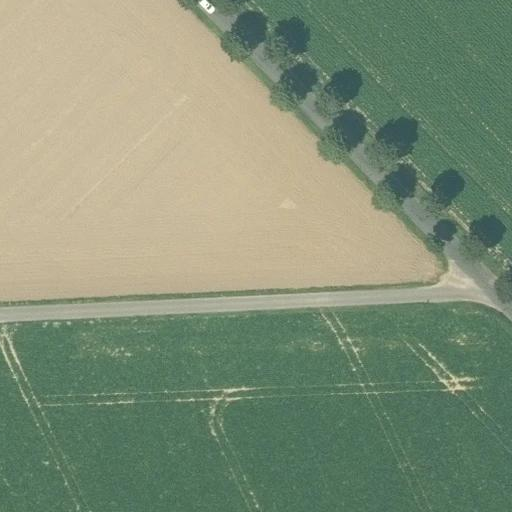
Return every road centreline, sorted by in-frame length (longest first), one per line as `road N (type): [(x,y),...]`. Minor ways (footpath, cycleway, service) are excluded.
road 1 (track): [(494,294),(0,319)]
road 2 (tertiary): [(205,0),(511,311)]
